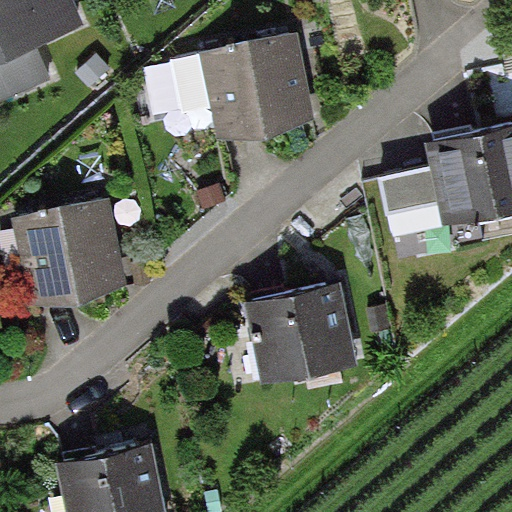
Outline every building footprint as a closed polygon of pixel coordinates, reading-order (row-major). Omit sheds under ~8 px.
[(0,0),(0,53),(80,22),(71,0),(0,0)] [(292,29),(196,46),(213,138),(309,121),(292,29)] [(511,120),(425,142),(444,215),(511,198),(511,120)] [(102,193),(10,215),(30,297),(122,275),(102,193)] [(338,279),(244,302),(264,383),(358,360),(338,279)] [(162,511),(146,440),(49,461),(60,511),(162,511)]
